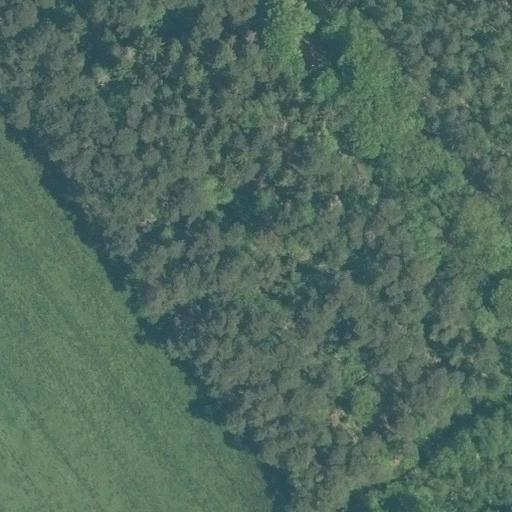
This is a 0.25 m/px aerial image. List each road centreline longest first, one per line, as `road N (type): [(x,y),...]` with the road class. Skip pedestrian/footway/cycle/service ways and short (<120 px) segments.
road 1 (track): [(234,0),(511,378)]
road 2 (track): [(509,374),(314,511)]
